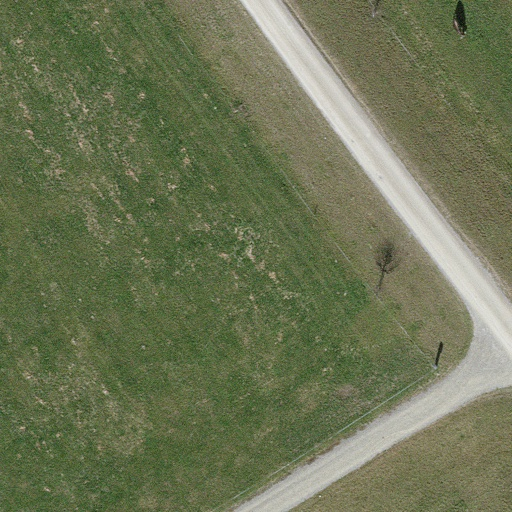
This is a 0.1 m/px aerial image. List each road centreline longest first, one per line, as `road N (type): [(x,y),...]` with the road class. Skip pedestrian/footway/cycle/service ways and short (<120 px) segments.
road 1 (track): [(511,335),(266,0)]
road 2 (track): [(511,356),(266,511)]
